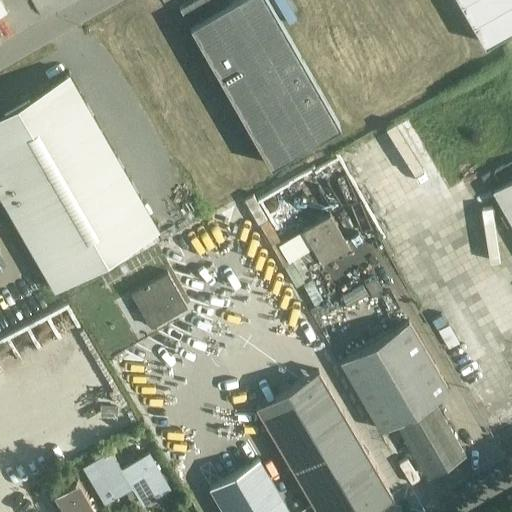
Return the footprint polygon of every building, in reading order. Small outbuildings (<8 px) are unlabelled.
[(228,0),(192,0),(179,8),(269,165),(339,125),(267,0),(232,0),(230,2),(228,0)] [(511,29),(511,0),(461,0),(487,44),(511,29)] [(0,197),(52,289),(158,229),(68,71),(0,109),(0,197)] [(296,166),(260,188),(274,210),(310,188),(296,166)] [(511,183),(500,190),(511,210),(511,183)] [(209,228),(219,225),(213,209),(203,213),(209,228)] [(329,214),(301,230),(320,263),(348,247),(329,214)] [(511,269),(501,275),(511,298),(511,269)] [(130,293),(149,327),(186,306),(166,272),(130,293)] [(407,320),(339,360),(379,430),(394,421),(426,476),(463,454),(431,399),(447,390),(407,320)] [(62,330),(75,361),(91,354),(78,323),(62,330)] [(318,370),(255,407),(311,503),(297,511),(363,511),(391,496),(318,370)] [(127,388),(132,400),(128,401),(135,418),(155,410),(143,381),(127,388)] [(169,488),(147,451),(120,467),(110,450),(82,466),(104,502),(131,486),(141,504),(169,488)] [(288,511),(258,458),(209,487),(223,511),(288,511)] [(95,511),(77,479),(53,492),(63,511),(95,511)]
